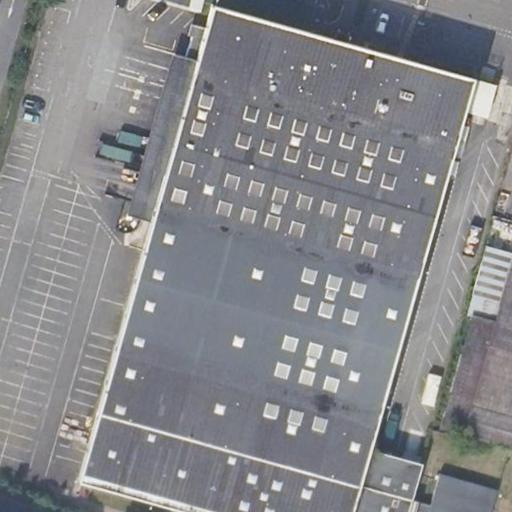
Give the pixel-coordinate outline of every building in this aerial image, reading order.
[(202,63),(162,212),(88,485),(182,511),(408,511),(412,498),(421,465),(369,451),(472,80),(217,9),(202,63)] [(153,209),(162,212),(202,63),(193,61),(153,209)] [(440,429),(511,449),(511,262),(495,323),(472,317),(440,429)] [(440,471),(428,511),(492,511),(499,487),(440,471)] [(412,498),(408,511),(415,511),(419,500),(412,498)]
